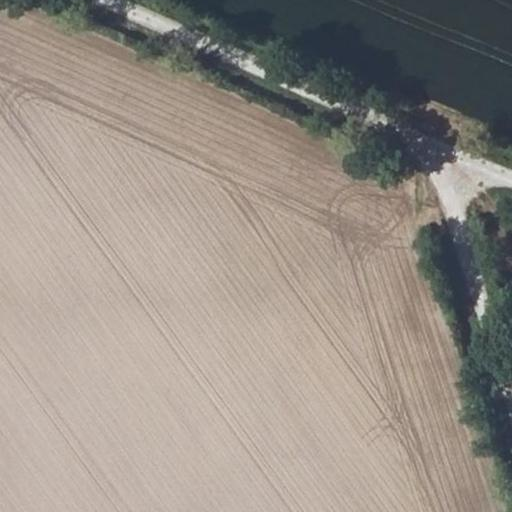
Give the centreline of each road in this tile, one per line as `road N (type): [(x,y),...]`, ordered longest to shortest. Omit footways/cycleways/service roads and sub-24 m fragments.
road 1 (track): [(108,0),(511,182)]
road 2 (track): [(442,152),(466,262),(511,403)]
